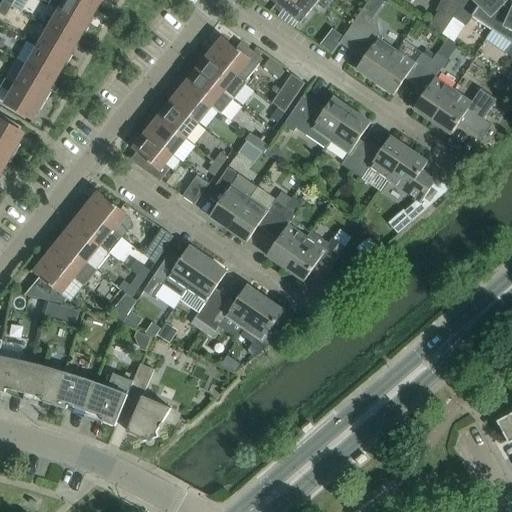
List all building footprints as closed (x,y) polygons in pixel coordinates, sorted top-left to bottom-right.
[(85,0),(64,0),(59,9),(89,27),(95,17),(92,16),(98,7),(87,1),(85,0)] [(318,0),(286,0),(281,8),(300,23),(318,0)] [(440,0),(436,11),(438,12),(429,25),(442,34),(453,18),(464,0),(440,0)] [(511,0),(464,0),(453,18),(466,26),(472,17),(492,30),(511,0)] [(511,0),(492,30),(511,44),(505,53),(511,57),(511,0)] [(0,13),(5,17),(11,7),(2,1),(0,4),(0,13)] [(59,9),(48,28),(76,44),(82,35),(84,36),(89,27),(59,9)] [(375,82),(396,51),(380,41),(378,23),(362,11),(339,44),(363,60),(356,69),(375,82)] [(48,28),(37,47),(67,64),(73,55),(71,54),(76,44),(48,28)] [(222,36),(209,53),(245,82),(263,59),(241,42),(240,43),(241,44),(237,49),(222,36)] [(37,47),(27,65),(26,65),(54,82),(60,72),(62,74),(67,64),(37,47)] [(418,81),(427,67),(432,60),(422,53),(414,64),(396,51),(375,82),(394,95),(408,74),(418,81)] [(245,82),(209,53),(196,69),(206,76),(234,99),(246,83),(245,82)] [(437,53),(432,60),(427,67),(437,74),(447,60),(437,53)] [(27,65),(17,59),(6,78),(46,102),(51,92),(49,91),(54,82),(26,65),(27,65)] [(270,59),(264,67),(279,79),(285,71),(270,59)] [(234,99),(206,76),(196,69),(184,85),(212,107),(221,115),(234,99)] [(278,108),(285,113),(305,83),(292,74),(272,103),(278,108)] [(6,78),(1,87),(10,93),(4,103),(32,120),(38,110),(40,111),(46,102),(6,78)] [(432,121),(453,90),(435,78),(413,108),(432,121)] [(498,80),(493,87),(504,94),(508,88),(498,80)] [(212,107),(184,85),(171,100),(199,123),(212,107)] [(471,103),(453,90),(432,121),(451,134),(459,122),(483,138),(492,125),(483,119),(496,100),(481,89),(471,103)] [(352,110),(333,97),(324,110),(304,96),(282,127),(293,134),(297,128),(325,147),(324,148),(325,148),(331,141),(352,110)] [(199,123),(171,100),(158,116),(186,139),(199,123)] [(278,122),(285,113),(278,108),(271,118),(278,122)] [(370,123),(352,110),(331,141),(349,153),(341,165),(352,172),(366,151),(356,144),(370,123)] [(0,114),(0,119),(21,132),(24,128),(0,114)] [(186,139),(158,116),(145,132),(154,140),(173,155),(186,139)] [(0,144),(3,147),(16,154),(21,145),(19,144),(24,133),(0,119),(0,144)] [(173,155),(154,140),(145,132),(132,149),(137,152),(131,159),(130,160),(160,181),(161,180),(170,168),(166,164),(173,155)] [(254,147),(259,140),(249,133),(245,140),(254,147)] [(388,180),(409,149),(390,137),(376,157),(366,151),(352,172),(362,179),(370,167),(388,180)] [(268,147),(259,140),(254,147),(264,153),(268,147)] [(16,154),(3,147),(0,144),(0,169),(3,171),(8,162),(10,163),(16,154)] [(428,162),(409,149),(388,180),(421,203),(435,182),(421,172),(428,162)] [(221,152),(214,162),(221,167),(227,157),(221,152)] [(214,176),(221,167),(214,162),(208,172),(214,176)] [(228,229),(235,219),(249,198),(256,189),(237,176),(239,174),(228,167),(213,188),(224,195),(209,216),(228,229)] [(182,196),(194,205),(209,184),(197,175),(182,196)] [(98,191),(85,208),(123,238),(132,226),(131,218),(126,214),(98,191)] [(281,192),(276,200),(286,207),(289,202),(291,199),(281,192)] [(289,202),(286,207),(294,213),(296,214),(302,204),(292,197),(291,199),(289,202)] [(249,198),(235,219),(228,229),(247,242),(268,211),(249,198)] [(276,200),(271,208),(281,214),(286,207),(276,200)] [(417,200),(404,212),(412,221),(425,210),(417,200)] [(286,207),(281,214),(290,221),(296,214),(294,213),(286,207)] [(85,208),(72,223),(110,254),(119,261),(132,246),(123,238),(85,208)] [(72,223),(59,239),(97,269),(110,254),(72,223)] [(292,258),(307,238),(288,225),(267,255),(285,268),(292,258)] [(144,255),(155,264),(173,236),(161,229),(144,255)] [(311,231),(307,238),(292,258),(285,268),(304,281),(324,253),(336,261),(345,248),(333,239),(330,244),(311,231)] [(367,238),(357,247),(365,255),(375,246),(367,238)] [(59,239),(46,255),(75,278),(74,278),(75,279),(76,279),(82,284),(83,285),(84,285),(97,269),(59,239)] [(208,259),(189,246),(175,267),(165,260),(143,291),(154,298),(169,277),(187,290),(208,259)] [(41,278),(28,294),(63,304),(67,298),(62,294),(74,278),(75,278),(46,255),(33,272),(41,278)] [(227,272),(208,259),(187,290),(206,302),(227,272)] [(144,266),(137,276),(144,280),(150,270),(144,266)] [(137,290),(144,280),(137,276),(131,285),(137,290)] [(244,329),(265,298),(247,285),(226,316),(244,329)] [(284,311),(265,298),(244,329),(263,342),(284,311)] [(191,323),(201,330),(210,317),(200,310),(191,323)] [(116,311),(113,320),(122,323),(128,315),(116,311)] [(201,330),(212,337),(221,324),(210,317),(201,330)] [(254,358),(263,350),(257,343),(248,351),(254,358)] [(25,393),(32,363),(21,361),(0,356),(0,391),(5,392),(6,388),(25,393)] [(55,405),(64,372),(54,369),(42,366),(32,363),(25,393),(43,398),(42,401),(55,405)] [(131,387),(144,392),(154,370),(140,364),(134,380),(131,387)] [(86,411),(96,383),(86,379),(64,372),(55,405),(67,409),(68,405),(86,411)] [(96,383),(86,411),(104,418),(103,421),(115,426),(131,387),(134,380),(115,372),(110,387),(106,386),(96,383)] [(143,396),(127,431),(140,437),(142,442),(147,440),(151,442),(153,438),(158,436),(157,432),(171,408),(143,396)] [(511,441),(511,409),(505,414),(506,416),(497,421),(509,443),(511,441)]
